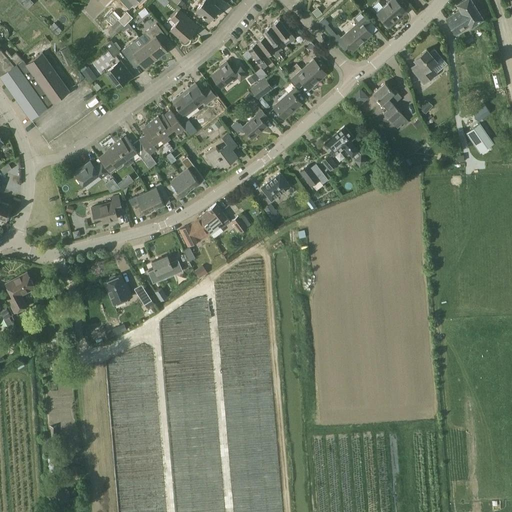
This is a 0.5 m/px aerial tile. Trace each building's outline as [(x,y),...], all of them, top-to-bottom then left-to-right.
[(124,0),(123,2),(129,8),(134,4),(138,0),(124,0)] [(203,0),(196,10),(209,20),(218,8),(212,3),(214,0),(203,0)] [(390,0),(376,12),(386,25),(397,16),(398,18),(405,12),(395,0),(390,0)] [(445,19),(455,35),(470,26),(471,27),(483,20),(470,0),(464,0),(456,5),(460,10),(445,19)] [(60,7),(51,15),(56,20),(64,12),(60,7)] [(144,7),(138,12),(142,17),(148,11),(144,7)] [(171,27),(185,40),(198,26),(180,9),(172,18),(176,22),(171,27)] [(121,28),(127,22),(132,17),(127,11),(121,17),(114,11),(102,23),(106,28),(109,25),(114,30),(110,34),(112,37),(121,28)] [(347,45),(352,51),(370,34),(365,29),(372,23),(361,11),(353,18),(357,23),(340,38),(338,35),(334,39),(342,49),(347,45)] [(287,29),(294,24),(288,18),(281,23),(287,29)] [(278,19),(270,25),(280,39),(286,35),(291,42),(295,38),(290,32),(289,32),(287,29),(281,23),(278,19)] [(127,22),(121,28),(123,31),(128,27),(130,30),(132,29),(127,22)] [(144,45),(155,59),(166,50),(157,38),(164,33),(156,23),(144,32),(150,40),(144,45)] [(280,39),(270,25),(261,32),(263,35),(264,35),(272,46),(277,53),(278,52),(282,49),(276,42),(280,39)] [(263,35),(255,42),(266,56),(272,52),(277,58),(281,55),(278,52),(277,53),(272,46),(264,35),(263,35)] [(104,45),(113,58),(120,52),(111,40),(104,45)] [(135,55),(144,67),(155,59),(144,45),(139,48),(134,41),(121,50),(129,60),(135,55)] [(266,56),(255,42),(247,48),(246,48),(262,69),(267,65),(262,59),(266,56)] [(13,97),(29,119),(34,116),(47,106),(53,102),(61,96),(69,91),(41,53),(26,64),(23,60),(22,60),(16,53),(12,56),(6,50),(3,53),(0,49),(0,78),(6,87),(2,90),(6,95),(9,100),(13,97)] [(410,68),(423,83),(435,73),(431,67),(437,62),(436,61),(441,57),(434,49),(429,53),(426,49),(414,60),(416,63),(410,68)] [(302,83),(307,89),(313,84),(313,83),(323,74),(317,68),(319,67),(312,60),(301,70),(296,64),(285,74),(297,87),(302,83)] [(106,71),(118,86),(132,76),(120,61),(106,71)] [(211,75),(220,87),(231,79),(233,82),(238,79),(240,82),(249,76),(239,64),(232,70),(227,63),(211,75)] [(267,91),(259,80),(249,87),(257,98),(267,91)] [(272,107),(283,119),(300,103),(294,96),(299,91),(291,82),(285,88),(288,93),(272,107)] [(174,103),(184,115),(202,101),(205,106),(217,97),(209,86),(201,92),(194,83),(188,89),(190,91),(174,103)] [(383,113),(397,128),(407,120),(393,104),(401,97),(396,91),(394,93),(385,83),(372,94),(382,104),(382,103),(387,109),(383,113)] [(348,98),(357,107),(368,96),(360,87),(348,98)] [(471,111),(478,121),(491,113),(483,102),(471,111)] [(244,131),(251,139),(266,126),(261,121),(267,116),(258,105),(252,110),(256,114),(242,126),(240,123),(239,123),(238,122),(235,122),(231,125),(237,133),(240,130),(241,132),(243,132),(244,131)] [(150,121),(165,142),(169,139),(166,135),(173,129),(178,134),(185,128),(170,110),(163,115),(162,114),(158,118),(157,116),(150,121)] [(153,145),(159,140),(162,144),(165,142),(150,121),(144,126),(145,128),(141,131),(144,135),(138,139),(143,146),(146,151),(149,154),(156,149),(153,145)] [(493,143),(480,124),(467,133),(478,148),(484,144),(487,148),(493,143)] [(354,160),(360,167),(367,160),(361,153),(360,154),(350,142),(353,139),(344,127),(324,145),(333,156),(343,147),(352,157),(354,159),(354,160)] [(216,164),(219,168),(236,156),(231,150),(237,145),(227,132),(221,136),(227,144),(218,151),(215,147),(205,155),(214,167),(216,164)] [(131,144),(125,136),(121,139),(120,138),(113,143),(129,164),(132,162),(128,157),(136,151),(131,144)] [(138,139),(131,144),(136,151),(140,156),(146,151),(143,146),(138,139)] [(129,164),(113,143),(106,148),(107,149),(103,152),(104,153),(97,157),(108,172),(115,167),(121,162),(125,167),(129,164)] [(321,161),(330,171),(337,165),(329,155),(321,161)] [(330,174),(317,159),(314,161),(315,162),(312,164),(309,161),(302,167),(313,181),(321,174),(324,178),(330,174)] [(73,173),(83,185),(98,174),(101,178),(107,174),(100,164),(94,168),(89,162),(73,173)] [(8,164),(2,168),(5,173),(11,168),(8,164)] [(186,167),(177,174),(188,188),(192,185),(194,187),(199,184),(197,181),(203,176),(194,165),(188,169),(186,167)] [(290,186),(279,172),(260,187),(271,201),(290,186)] [(166,186),(175,198),(180,194),(181,197),(186,193),(184,191),(188,188),(177,174),(169,180),(171,183),(166,186)] [(113,180),(106,185),(111,191),(119,188),(113,180)] [(156,187),(146,191),(153,207),(157,205),(159,208),(164,205),(163,202),(169,199),(161,182),(155,184),(156,187)] [(0,218),(6,220),(11,206),(0,201),(0,190),(2,185),(0,184),(0,218)] [(129,199),(135,215),(143,212),(144,214),(149,212),(148,209),(153,207),(146,191),(135,196),(129,199)] [(91,207),(95,224),(117,219),(115,212),(123,210),(119,195),(111,197),(112,201),(91,207)] [(310,198),(305,202),(310,209),(315,206),(310,198)] [(280,216),(271,203),(263,209),(273,221),(280,216)] [(199,217),(200,218),(210,233),(219,226),(221,229),(229,222),(216,204),(199,217)] [(231,220),(240,232),(247,227),(238,215),(231,220)] [(180,230),(188,245),(210,234),(210,233),(200,218),(191,224),(180,230)] [(183,250),(189,261),(195,258),(190,247),(183,250)] [(154,269),(148,272),(153,284),(182,271),(178,259),(170,263),(167,256),(151,262),(154,269)] [(197,277),(206,275),(203,266),(194,269),(197,277)] [(7,300),(14,313),(27,306),(21,295),(35,288),(26,273),(5,284),(12,297),(7,300)] [(109,280),(104,282),(113,304),(131,296),(128,288),(126,288),(121,275),(116,277),(114,276),(109,278),(109,280)] [(141,284),(134,289),(144,304),(151,300),(141,284)] [(161,287),(154,291),(160,300),(167,296),(161,287)] [(0,312),(4,320),(10,316),(5,307),(2,308),(0,304),(0,312)] [(104,330),(106,337),(122,332),(120,326),(104,330)] [(62,488),(62,482),(51,482),(52,501),(69,501),(69,488),(62,488)]
